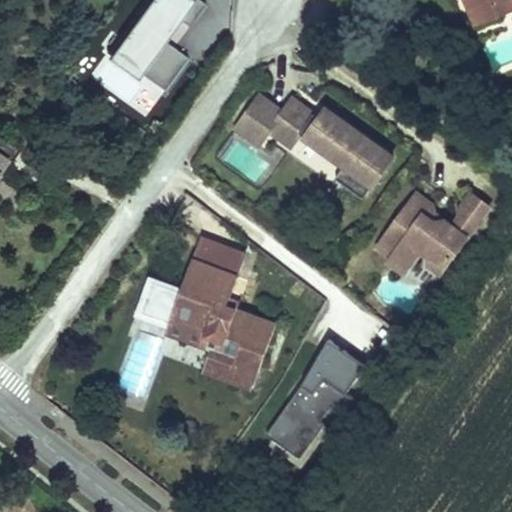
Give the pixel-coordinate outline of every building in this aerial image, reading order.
[(189,60),(164,42),(192,5),(185,0),(155,0),(110,61),(136,80),(141,74),(165,92),(189,60)] [(462,0),(474,27),(497,18),(493,4),(503,0),(462,0)] [(511,11),(511,0),(503,0),(493,4),(497,18),(511,11)] [(292,96),(283,110),(260,93),(236,127),(261,145),(271,130),(292,146),(302,132),(346,164),(337,177),(364,196),(393,154),(325,107),(319,115),(292,96)] [(490,209),(472,195),(461,210),(464,213),(453,228),(445,222),(435,224),(425,216),(429,210),(432,206),(417,195),(378,248),(392,258),(393,259),(400,250),(416,261),(422,253),(430,260),(434,260),(446,268),(490,209)] [(429,210),(425,216),(435,224),(445,222),(429,210)] [(246,255),(201,238),(192,260),(237,277),(246,255)] [(392,258),(388,263),(405,276),(416,261),(400,250),(393,259),(392,258)] [(237,277),(192,260),(170,320),(204,334),(203,337),(223,345),(226,336),(241,343),(236,357),(220,352),(215,368),(253,382),(276,325),(236,310),(227,307),(229,298),(237,277)] [(428,267),(440,276),(446,268),(434,260),(428,267)] [(239,302),(229,298),(227,307),(236,310),(239,302)] [(365,363),(327,337),(302,382),(266,432),(300,456),(324,422),(319,419),(331,403),(342,411),(353,395),(346,390),(365,363)]
